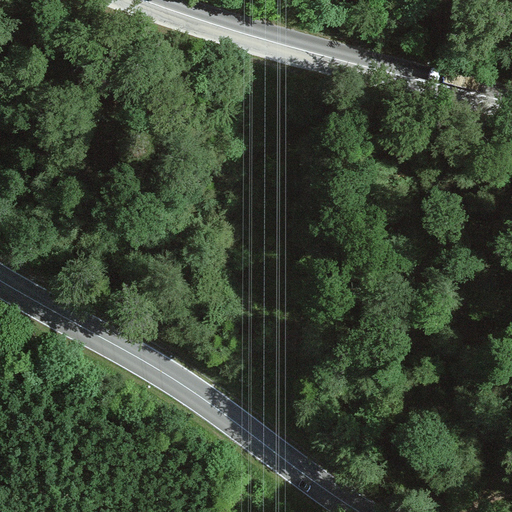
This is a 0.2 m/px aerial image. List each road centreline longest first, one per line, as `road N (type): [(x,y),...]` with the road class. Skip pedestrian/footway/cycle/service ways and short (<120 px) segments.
road 1 (secondary): [(358,511),(182,385),(0,277)]
road 2 (tertiary): [(142,0),(511,103)]
